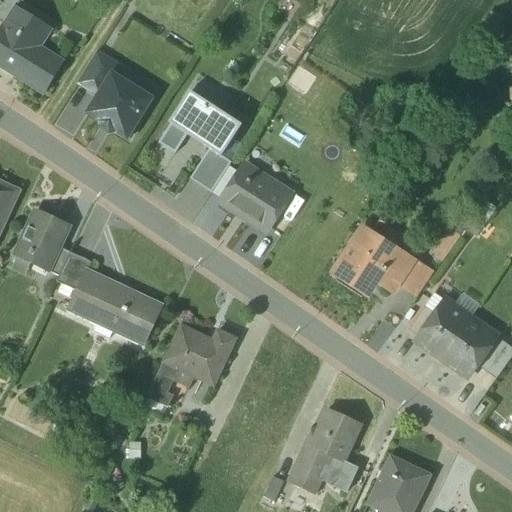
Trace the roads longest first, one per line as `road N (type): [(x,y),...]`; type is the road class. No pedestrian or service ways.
road 1 (residential): [(511,474),(0,115)]
road 2 (track): [(122,0),(36,137)]
